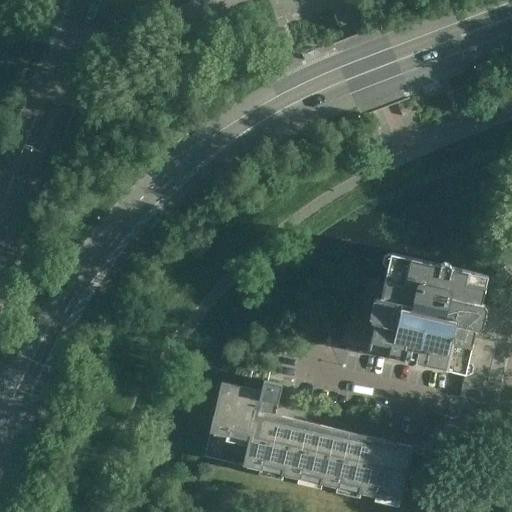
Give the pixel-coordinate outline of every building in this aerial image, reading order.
[(340,344),(404,359),(406,362),(411,363),(415,361),(465,373),(468,361),(471,349),(473,337),(476,327),(487,275),(462,269),(390,253),(387,267),(383,281),(356,275),(340,344)] [(497,342),(473,337),(471,349),(494,354),(497,342)] [(491,367),(494,354),(471,349),(468,361),(491,367)] [(488,379),(491,367),(468,361),(465,373),(465,374),(488,379)] [(485,391),(488,379),(465,374),(462,386),(485,391)] [(412,446),(275,414),(282,384),(264,380),(261,391),(221,381),(204,456),(259,469),(258,474),(282,480),(283,475),(298,478),(297,483),(321,489),(322,484),(336,487),(335,492),(359,498),(360,493),(375,496),(374,501),(398,506),(399,502),(411,451),(412,446)] [(483,403),(485,391),(462,386),(460,398),(483,403)]
